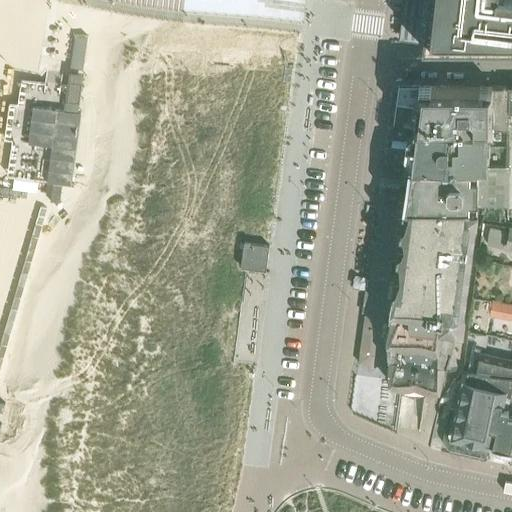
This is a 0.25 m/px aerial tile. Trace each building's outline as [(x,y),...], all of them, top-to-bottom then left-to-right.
[(511,0),(407,0),(403,38),(423,40),(423,45),(511,45),(511,0)] [(82,74),(68,72),(62,110),(30,106),(26,142),(51,145),(46,181),(70,184),(80,113),(76,112),(82,74)] [(391,85),(386,125),(413,126),(418,126),(448,126),(476,126),(487,126),(488,86),(477,86),(449,86),(435,86),(421,85),(393,85),(391,85)] [(476,197),(476,207),(507,207),(511,207),(511,86),(506,86),(505,127),(508,128),(506,161),(506,166),(487,165),(477,167),(477,174),(476,197)] [(488,86),(487,126),(492,127),(505,127),(506,86),(488,86)] [(383,149),(381,161),(412,166),(470,167),(477,167),(487,165),(487,161),(487,134),(488,128),(492,128),(492,127),(487,126),(476,126),(448,126),(418,126),(413,126),(386,125),(384,134),(387,137),(409,140),(409,145),(408,149),(396,148),(386,146),(383,149)] [(378,183),(375,205),(376,205),(378,205),(403,205),(472,207),(476,207),(476,197),(477,174),(477,167),(470,167),(412,166),(381,161),(379,176),(406,179),(405,186),(378,183)] [(365,312),(358,362),(369,370),(381,360),(388,360),(388,381),(402,383),(396,428),(420,431),(426,386),(440,387),(446,366),(456,364),(452,344),(456,333),(472,207),(403,205),(378,205),(376,225),(373,225),(370,248),(373,248),(368,289),(364,289),(361,312),(365,312)] [(486,244),(504,246),(506,231),(489,228),(486,244)] [(234,267),(259,270),(262,246),(237,243),(234,267)] [(511,305),(492,302),(489,315),(511,319),(511,305)] [(463,371),(463,373),(511,376),(511,359),(484,354),(483,358),(481,372),(466,371),(463,371)] [(494,455),(498,455),(511,387),(511,376),(463,373),(462,380),(456,411),(451,409),(444,440),(440,443),(446,451),(450,448),(486,456),(488,449),(495,451),(494,455)] [(511,387),(498,455),(499,456),(501,447),(506,448),(511,449),(510,455),(511,455),(511,387)]
